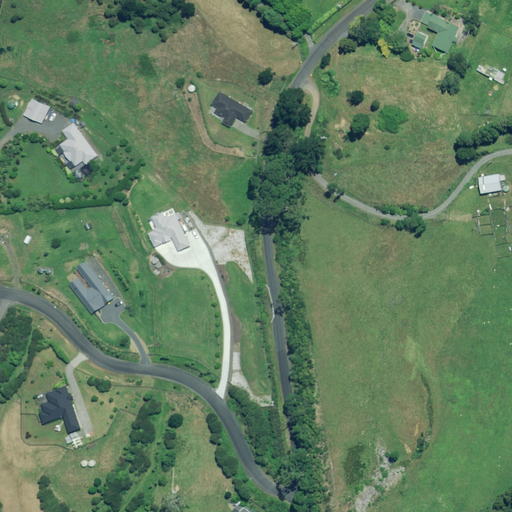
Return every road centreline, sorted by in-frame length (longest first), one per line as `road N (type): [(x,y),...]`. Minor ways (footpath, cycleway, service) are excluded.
road 1 (unclassified): [(380,0),(316,52),(280,117),(262,187),(302,492)]
road 2 (residential): [(302,492),(275,492),(261,479),(206,390),(130,372),(74,339),(45,310),(0,296)]
road 3 (unknown): [(303,75),(312,176),(330,197),(370,215),(427,217),(485,160),(511,154)]
